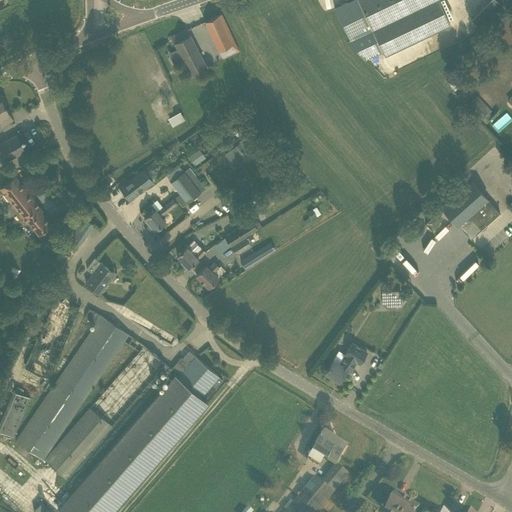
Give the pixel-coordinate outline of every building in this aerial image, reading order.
[(346,0),(347,1),(334,7),(349,39),(347,40),(364,59),(382,50),(384,54),(450,23),(438,0),(346,0)] [(480,27),(502,4),(497,0),(488,0),(471,17),(480,27)] [(235,42),(221,13),(205,21),(219,50),(235,42)] [(191,74),(207,66),(186,28),(171,36),(191,74)] [(477,95),(468,103),(475,111),(473,112),(472,113),(482,124),(485,122),(486,123),(493,117),(489,113),(492,110),(477,95)] [(0,122),(1,125),(12,119),(0,97),(0,122)] [(174,125),(186,119),(182,110),(169,116),(174,125)] [(0,163),(25,150),(16,134),(0,143),(0,163)] [(241,142),(225,153),(234,167),(241,162),(237,156),(243,152),(244,151),(248,148),(246,146),(249,143),(245,137),(240,140),(241,142)] [(189,156),(195,165),(206,157),(199,148),(189,156)] [(188,167),(170,181),(179,192),(175,196),(183,206),(205,188),(188,167)] [(149,169),(146,172),(143,169),(120,186),(129,199),(153,181),(157,178),(157,173),(154,170),(149,169)] [(35,200),(33,201),(30,197),(32,196),(15,175),(0,187),(27,223),(29,222),(39,234),(51,225),(41,212),(43,211),(35,200)] [(470,238),(500,212),(471,180),(441,207),(425,221),(433,230),(450,216),(457,225),(458,224),(470,238)] [(157,211),(151,203),(140,212),(144,217),(154,230),(165,221),(163,217),(167,214),(165,211),(177,202),(173,198),(157,211)] [(317,216),(317,215),(313,208),(312,208),(307,212),(311,219),(317,216)] [(64,240),(75,248),(93,224),(81,216),(64,240)] [(258,221),(254,223),(251,218),(224,235),(230,245),(261,226),(258,221)] [(454,280),(480,258),(469,244),(471,242),(461,231),(435,254),(441,261),(439,262),(454,280)] [(236,254),(251,245),(250,244),(249,243),(246,237),(231,246),(236,254)] [(186,246),(177,255),(183,262),(182,264),(185,267),(187,266),(189,267),(205,251),(201,246),(200,246),(193,240),(186,247),(186,246)] [(249,254),(240,260),(245,267),(259,258),(254,251),(249,254)] [(86,282),(99,292),(114,273),(95,257),(87,268),(93,273),(86,282)] [(221,265),(219,267),(214,262),(209,267),(206,265),(196,275),(208,287),(218,277),(225,269),(221,265)] [(400,290),(381,290),(382,303),(387,308),(400,308),(400,290)] [(50,377),(78,312),(82,303),(55,292),(36,336),(24,366),(50,377)] [(122,339),(137,350),(143,343),(128,333),(105,317),(99,314),(94,310),(89,308),(85,316),(94,321),(21,431),(15,439),(42,458),(43,459),(45,456),(122,339)] [(352,340),(338,362),(333,359),(325,371),(339,380),(347,368),(350,370),(357,360),(359,362),(367,350),(362,347),(361,348),(356,345),(356,343),(352,340)] [(143,343),(137,350),(45,456),(43,459),(65,478),(162,366),(167,372),(171,368),(165,362),(143,343)] [(180,357),(171,368),(167,372),(172,376),(57,508),(62,511),(111,511),(207,402),(205,400),(223,379),(189,350),(182,358),(180,357)] [(17,435),(30,394),(14,389),(0,429),(17,435)] [(327,461),(331,455),(339,460),(347,447),(334,439),(335,438),(324,432),(316,445),(312,452),(327,461)] [(314,478),(294,502),(285,511),(317,511),(348,475),(336,465),(335,464),(334,465),(320,483),(314,478)] [(396,492),(387,508),(393,511),(392,511),(415,511),(418,508),(410,503),(412,501),(396,492)] [(36,511),(51,511),(40,502),(33,509),(36,511)]
